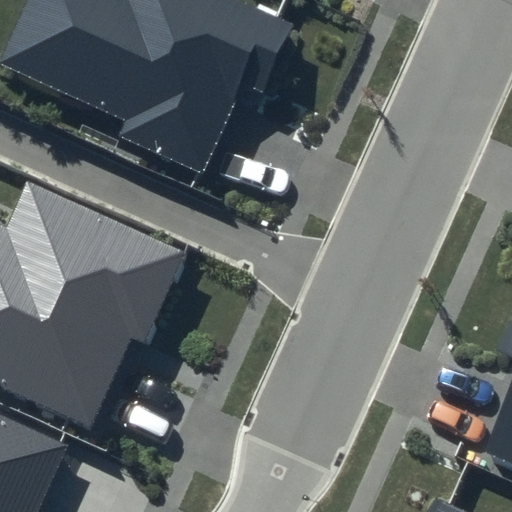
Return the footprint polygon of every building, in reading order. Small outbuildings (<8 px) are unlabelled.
[(27,0),(0,61),(0,63),(124,119),(116,136),(202,174),(243,81),(263,92),(294,24),(239,0),(27,0)] [(187,256),(24,185),(7,228),(0,224),(0,387),(94,431),(132,338),(147,346),(187,256)] [(511,322),(497,353),(511,359),(511,381),(484,450),(511,462),(511,322)] [(0,511),(39,511),(68,445),(0,414),(0,511)] [(466,511),(436,498),(429,511),(466,511)]
